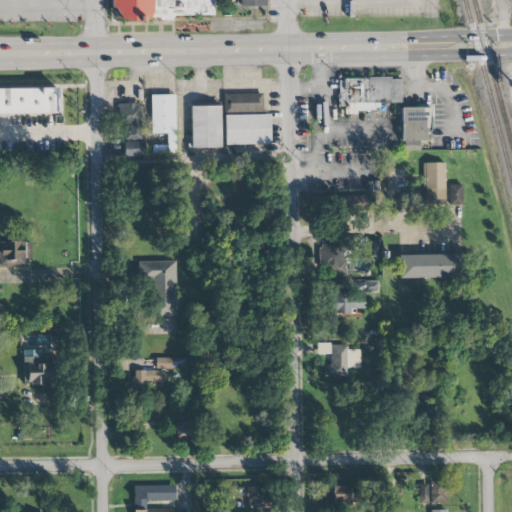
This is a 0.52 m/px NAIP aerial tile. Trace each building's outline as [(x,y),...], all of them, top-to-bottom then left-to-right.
[(110,0),(110,10),(118,10),(118,20),(172,20),(172,16),(213,15),(213,0),(110,0)] [(265,0),(240,0),(241,8),(265,8),(265,0)] [(338,78),(338,107),(345,107),(345,113),(378,112),(377,103),(401,103),(401,77),(338,78)] [(0,90),(0,114),(58,114),(58,90),(0,90)] [(223,95),(223,113),(261,113),(261,94),(223,95)] [(151,134),(166,134),(167,153),(175,152),(174,95),(150,95),(151,134)] [(125,140),(141,139),(140,103),(119,103),(119,123),(125,123),(125,140)] [(220,106),(221,147),(190,148),(189,107),(220,106)] [(402,151),(419,151),(419,140),(430,140),(429,107),(401,108),(402,151)] [(224,116),(224,146),(269,145),(269,115),(224,116)] [(124,157),(145,157),(144,141),(123,142),(124,157)] [(446,163),(423,163),(422,205),(445,205),(446,163)] [(164,189),(165,169),(133,168),(133,188),(164,189)] [(448,205),(462,205),(462,185),(448,185),(448,205)] [(367,238),(328,239),(329,276),(347,276),(347,254),(367,253),(367,238)] [(0,242),(0,267),(25,267),(24,259),(31,259),(31,242),(0,242)] [(462,254),(399,255),(400,279),(463,277),(462,254)] [(176,316),(175,261),(138,261),(139,278),(153,278),(154,317),(176,316)] [(351,314),(351,309),(364,309),(364,294),(333,294),(332,314),(351,314)] [(330,364),(323,365),(323,376),(348,376),(347,345),(321,345),(321,354),(329,354),(330,364)] [(23,384),(53,385),(54,358),(23,358),(23,384)] [(171,358),(155,358),(155,369),(171,368),(171,358)] [(145,381),(161,381),(162,371),(134,370),(134,391),(145,391),(145,381)] [(435,396),(416,396),(417,422),(435,422),(435,396)] [(176,438),(195,437),(194,421),(176,421),(176,438)] [(429,481),(420,480),(419,499),(428,499),(429,481)] [(429,503),(447,503),(448,481),(430,481),(429,503)] [(133,486),(133,511),(174,511),(175,508),(146,508),(146,500),(174,500),(174,486),(133,486)] [(325,506),(351,505),(350,486),(325,487),(325,506)] [(247,505),(266,505),(267,487),(247,487),(247,505)]
